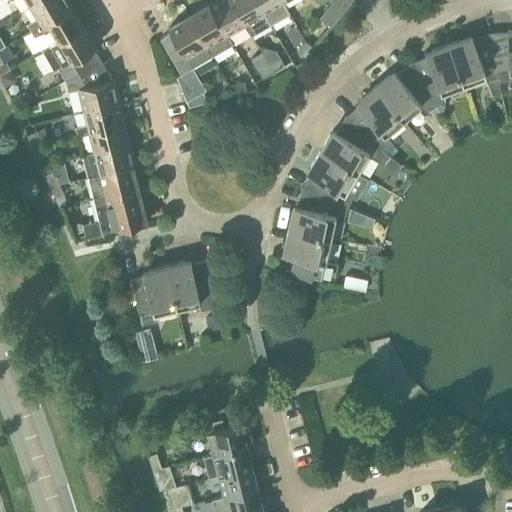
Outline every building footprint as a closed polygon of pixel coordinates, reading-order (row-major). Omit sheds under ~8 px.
[(28,24),(31,30),(71,7),(67,0),(39,0),(30,6),(37,18),(28,24)] [(232,0),(218,0),(210,5),(228,35),(247,24),(232,0)] [(232,0),(247,24),(253,35),(271,24),(271,23),(257,0),(232,0)] [(257,0),(271,23),(271,24),(290,13),(284,3),(282,0),(257,0)] [(334,0),(321,17),(331,25),(351,0),(334,0)] [(233,44),(228,35),(210,5),(191,16),(213,55),(233,44)] [(71,7),(31,30),(43,50),(83,26),(71,7)] [(182,74),(213,55),(191,16),(170,28),(172,31),(161,38),(182,74)] [(59,67),(66,80),(79,72),(102,59),(94,47),(95,47),(83,26),(43,50),(55,70),(59,67)] [(511,71),(511,70),(511,27),(508,27),(508,31),(490,32),(500,81),(511,79),(511,71)] [(488,83),(500,81),(490,32),(473,38),(472,35),(449,43),(464,84),(486,76),(488,83)] [(299,51),(306,57),(314,47),(306,41),(299,51)] [(428,55),(411,62),(436,105),(446,99),(443,92),(464,84),(449,43),(427,52),(428,55)] [(263,77),(274,71),(269,63),(263,52),(252,58),(263,77)] [(280,56),(269,63),(274,71),(285,65),(280,56)] [(81,97),(84,110),(118,101),(113,79),(102,59),(79,72),(66,80),(68,91),(79,89),(81,97)] [(395,70),(376,86),(404,119),(421,104),(426,111),(436,105),(411,62),(397,73),(395,70)] [(231,84),(233,95),(247,91),(245,81),(231,84)] [(360,104),(346,116),(384,149),(391,140),(386,134),(404,119),(376,86),(357,101),(360,104)] [(84,110),(72,113),(78,134),(89,131),(124,122),(118,101),(84,110)] [(391,155),(384,149),(346,116),(336,131),(333,129),(321,150),(358,172),(369,153),(385,162),(391,155)] [(95,152),(129,143),(124,122),(89,131),(95,152)] [(28,134),(33,146),(42,143),(37,131),(28,134)] [(47,154),(42,143),(33,146),(38,158),(47,154)] [(88,176),(134,164),(129,143),(95,152),(83,155),(88,176)] [(346,192),(358,172),(321,150),(308,170),(312,172),(302,188),(349,207),(353,196),(346,192)] [(94,197),(139,185),(134,164),(88,176),(94,197)] [(46,174),(51,186),(60,183),(55,170),(46,174)] [(65,193),(60,183),(51,186),(56,197),(65,193)] [(139,185),(94,197),(103,232),(145,222),(142,209),(145,208),(139,185)] [(344,217),(349,207),(302,188),(298,206),(294,205),(289,229),(332,238),(336,216),(344,217)] [(327,260),(332,238),(289,229),(284,252),(288,253),(285,267),(336,278),(339,263),(327,260)] [(167,265),(178,307),(200,301),(202,309),(218,305),(206,259),(192,263),(191,259),(167,265)] [(156,312),(178,307),(167,265),(144,271),(145,274),(131,278),(142,324),(158,320),(156,312)] [(136,361),(151,357),(147,345),(133,349),(136,361)] [(214,453),(248,445),(247,440),(253,439),(249,420),(224,427),(222,419),(209,422),(211,430),(208,431),(214,453)] [(219,474),(253,466),(248,445),(214,453),(203,456),(208,477),(219,474)] [(153,469),(162,466),(157,452),(148,455),(153,469)] [(162,466),(153,469),(160,489),(169,487),(162,467),(162,466)] [(224,495),(258,487),(253,466),(219,474),(224,495)] [(214,511),(246,511),(263,508),(258,487),(224,495),(211,499),(214,511)] [(173,508),(182,505),(178,492),(169,495),(173,508)]
